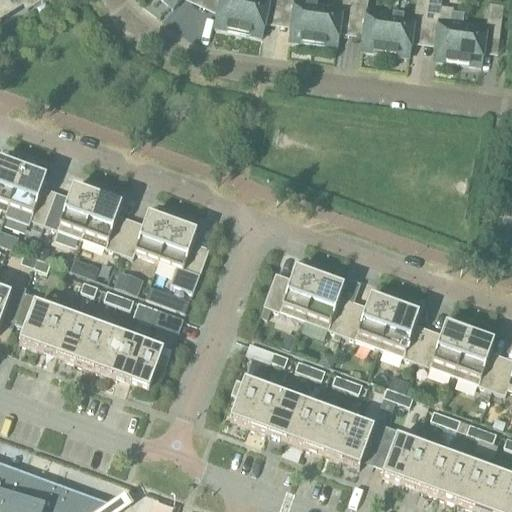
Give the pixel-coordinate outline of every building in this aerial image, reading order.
[(0,0),(0,29),(27,13),(21,3),(25,0),(0,0)] [(157,0),(172,12),(182,0),(157,0)] [(238,37),(245,0),(215,0),(220,2),(214,32),(238,37)] [(279,13),(280,0),(268,0),(269,0),(267,0),(245,0),(238,37),(260,42),(267,12),(279,13)] [(312,49),(317,8),(294,5),(294,0),(280,0),(279,13),(292,15),(288,46),(312,49)] [(352,23),(354,0),(342,0),(341,11),(317,8),(312,49),(336,52),(340,21),(352,23)] [(384,58),(389,17),(366,14),(367,0),(354,0),(352,23),(364,25),(360,55),(384,58)] [(424,33),(428,0),(426,0),(415,0),(413,20),(389,17),(384,58),(408,62),(412,31),(424,33)] [(456,68),(462,27),(452,25),(453,13),(440,11),(441,2),(428,0),(424,33),(436,34),(432,65),(456,68)] [(462,27),(456,68),(480,71),(484,41),(498,42),(502,10),(488,8),(485,30),(462,27)] [(0,208),(8,211),(21,175),(0,167),(0,208)] [(43,231),(54,201),(41,196),(46,184),(21,175),(8,211),(32,220),(30,226),(43,231)] [(81,245),(97,202),(72,194),(68,206),(54,201),(43,231),(81,245)] [(118,258),(129,229),(116,224),(121,211),(97,202),(81,245),(118,258)] [(158,266),(172,230),(147,221),(143,234),(129,229),(118,258),(132,263),(134,257),(158,266)] [(172,230),(158,266),(175,273),(169,289),(193,298),(207,257),(191,251),(196,239),(172,230)] [(49,234),(46,242),(68,250),(71,242),(49,234)] [(329,234),(329,243),(346,244),(346,234),(329,234)] [(0,258),(0,277),(33,287),(36,275),(11,268),(14,258),(1,254),(0,258)] [(33,274),(37,264),(23,260),(20,269),(33,274)] [(37,264),(33,274),(46,279),(50,269),(37,264)] [(86,268),(81,281),(83,281),(93,285),(98,272),(86,268)] [(303,327),(319,284),(294,275),(290,288),(274,282),(263,312),(303,327)] [(138,301),(144,286),(120,277),(114,292),(138,301)] [(341,340),(352,311),(360,288),(347,283),(343,293),(319,284),(303,327),(341,340)] [(84,288),(80,298),(93,303),(97,293),(84,288)] [(0,329),(2,323),(13,327),(25,297),(25,296),(12,292),(10,297),(0,292),(0,329)] [(37,355),(52,316),(33,310),(36,301),(25,297),(14,327),(25,331),(19,349),(37,355)] [(116,311),(120,301),(106,297),(103,306),(116,311)] [(120,301),(116,311),(129,316),(133,306),(120,301)] [(378,354),(394,312),(369,303),(365,316),(352,311),(341,340),(378,354)] [(153,325),(157,315),(144,310),(140,320),(153,325)] [(263,312),(260,321),(266,323),(269,315),(263,312)] [(416,368),(427,338),(413,334),(418,321),(394,312),(378,354),(416,368)] [(157,315),(153,325),(167,329),(170,320),(157,315)] [(56,363),(71,323),(52,316),(37,355),(56,363)] [(74,369),(89,330),(71,323),(56,363),(74,369)] [(92,376),(107,337),(89,330),(74,369),(92,376)] [(453,382),(469,340),(444,331),(440,343),(427,338),(416,368),(453,382)] [(110,382),(125,343),(107,337),(92,376),(110,382)] [(491,395),(502,366),(489,361),(493,349),(469,340),(453,382),(491,395)] [(130,389),(144,350),(125,343),(110,382),(130,389)] [(144,350),(130,389),(148,396),(156,374),(164,376),(169,361),(162,359),(165,351),(146,344),(144,350)] [(270,368),(274,358),(249,349),(246,359),(270,368)] [(274,358),(270,368),(284,372),(287,363),(274,358)] [(511,396),(511,369),(502,366),(491,395),(504,400),(507,394),(511,396)] [(307,381),(311,372),(298,367),(294,377),(307,381)] [(311,372),(307,381),(321,386),(324,377),(311,372)] [(345,395),(348,386),(335,381),(331,390),(345,395)] [(261,398),(262,394),(243,387),(243,388),(236,386),(230,401),(237,404),(229,426),(248,433),(261,398)] [(348,386),(345,395),(358,400),(361,390),(348,386)] [(396,407),(399,398),(386,393),(383,403),(396,407)] [(266,440),(280,400),(262,394),(261,398),(248,433),(266,440)] [(399,398),(396,407),(408,412),(412,403),(399,398)] [(298,411),(299,407),(280,400),(266,440),(285,447),(298,411)] [(303,453),(317,414),(299,407),(298,411),(285,447),(303,453)] [(335,424),(336,421),(317,414),(303,453),(322,460),(335,424)] [(443,431),(446,422),(433,417),(429,426),(443,431)] [(340,467),(354,428),(336,421),(335,424),(322,460),(340,467)] [(446,422),(443,431),(456,436),(459,426),(446,422)] [(373,470),(387,432),(375,428),(373,435),(354,428),(340,467),(358,474),(361,466),(373,470)] [(479,444),(482,435),(469,430),(466,439),(479,444)] [(400,489),(414,450),(395,443),(398,436),(387,432),(373,470),(384,474),(381,482),(400,489)] [(482,435),(479,444),(492,449),(495,440),(482,435)] [(511,456),(511,445),(506,444),(503,453),(511,456)] [(419,496),(433,457),(414,450),(400,489),(419,496)] [(437,503),(451,464),(433,457),(419,496),(437,503)] [(455,509),(469,470),(451,464),(437,503),(455,509)] [(109,511),(112,511),(0,469),(0,511),(109,511)] [(462,511),(474,511),(487,477),(469,470),(455,509),(462,511)] [(495,511),(506,484),(487,477),(474,511),(495,511)] [(511,511),(511,485),(506,484),(495,511),(511,511)]
